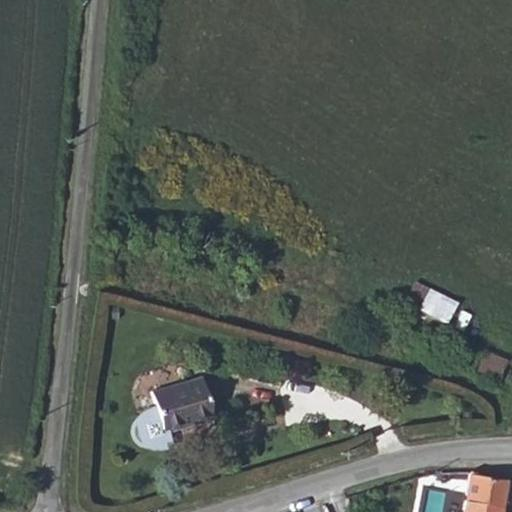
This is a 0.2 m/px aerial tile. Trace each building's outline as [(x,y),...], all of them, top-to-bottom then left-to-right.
[(405,301),(447,321),(458,299),(415,279),(405,301)] [(481,361),(501,368),(505,357),(484,350),(481,361)] [(463,379),(484,387),(491,367),(471,359),(463,379)] [(484,387),(511,397),(511,375),(491,367),(484,387)] [(183,379),(136,394),(141,410),(132,412),(122,418),(117,426),(124,447),(132,450),(142,450),(153,446),(148,434),(196,419),(183,379)] [(461,506),(492,511),(496,511),(498,504),(502,479),(476,474),(476,469),(468,469),(461,506)]
